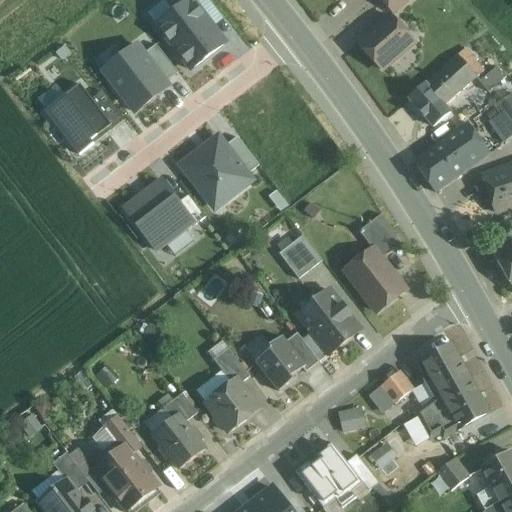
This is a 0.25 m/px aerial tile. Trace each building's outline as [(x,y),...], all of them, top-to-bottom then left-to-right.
[(164,1),(147,14),(191,71),(226,45),(214,28),(225,20),(209,0),(192,0),(174,14),(164,1)] [(380,0),(393,15),(410,0),(380,0)] [(414,44),(390,17),(359,45),(382,72),(414,44)] [(119,75),(110,81),(136,114),(170,88),(167,84),(178,76),(156,47),(145,55),(138,46),(112,66),(119,75)] [(477,62),(466,50),(458,58),(476,79),(483,73),(475,64),(477,62)] [(458,58),(438,75),(457,97),(476,79),(458,58)] [(504,80),(496,70),(479,84),(487,94),(504,80)] [(438,75),(410,100),(434,128),(449,115),(443,108),(457,97),(438,75)] [(80,86),(46,113),(80,157),(125,122),(103,94),(92,102),(80,86)] [(511,91),(492,105),(511,132),(511,91)] [(511,134),(501,120),(483,132),(498,152),(511,141),(511,134)] [(468,125),(414,162),(436,194),(490,157),(468,125)] [(218,139),(182,168),(206,199),(213,193),(223,206),(253,182),(248,177),(260,168),(238,140),(226,149),(218,139)] [(511,166),(483,177),(496,214),(511,208),(511,166)] [(163,182),(125,211),(157,252),(194,223),(197,226),(206,219),(189,197),(180,204),(163,182)] [(401,246),(382,216),(359,233),(373,251),(374,250),(382,261),(401,246)] [(322,263),(303,237),(279,256),(299,281),(322,263)] [(511,241),(492,252),(511,288),(511,241)] [(382,261),(374,250),(373,251),(345,272),(377,314),(406,292),(382,261)] [(217,293),(204,286),(197,299),(210,306),(217,293)] [(360,332),(330,292),(298,317),(329,356),(360,332)] [(319,363),(297,335),(286,344),(305,368),(303,370),(306,374),(319,363)] [(286,344),(282,338),(270,348),(272,351),(256,364),(279,393),(293,382),(291,379),(303,370),(305,368),(286,344)] [(470,380),(451,346),(422,362),(433,381),(427,384),(436,399),(470,380)] [(250,378),(228,350),(213,361),(232,386),(237,381),(241,386),(250,378)] [(412,392),(399,374),(381,388),(395,406),(412,392)] [(470,380),(436,399),(433,401),(415,414),(430,440),(441,434),(444,439),(460,430),(489,414),(470,380)] [(232,386),(207,405),(216,417),(215,422),(221,429),(225,430),(228,434),(259,410),(241,386),(237,381),(232,386)] [(198,415),(182,396),(164,410),(172,421),(178,417),(185,425),(198,415)] [(340,434),(364,429),(360,407),(335,411),(340,434)] [(185,425),(178,417),(172,421),(153,436),(162,448),(159,450),(167,461),(170,458),(180,471),(205,451),(199,444),(202,441),(192,428),(189,431),(185,425)] [(142,447),(120,419),(104,431),(121,453),(127,448),(132,455),(142,447)] [(386,440),(366,449),(375,468),(395,460),(386,440)] [(309,462),(295,473),(324,510),(336,501),(343,510),(357,499),(352,494),(362,486),(362,483),(332,445),(316,457),(318,460),(311,465),(309,462)] [(121,453),(114,458),(113,456),(107,454),(96,462),(97,469),(98,470),(96,472),(127,511),(158,488),(132,455),(127,448),(121,453)] [(511,455),(511,454),(482,470),(493,488),(487,491),(496,506),(511,497),(511,455)] [(89,484),(67,455),(53,466),(66,483),(67,482),(76,493),(89,484)] [(469,479),(455,461),(437,474),(451,493),(469,479)] [(66,483),(54,492),(55,493),(53,494),(55,497),(41,507),(44,511),(93,511),(95,511),(88,502),(85,505),(76,493),(67,482),(66,483)] [(290,511),(274,490),(245,511),(290,511)] [(511,511),(511,497),(496,506),(486,511),(485,511),(511,511)]
